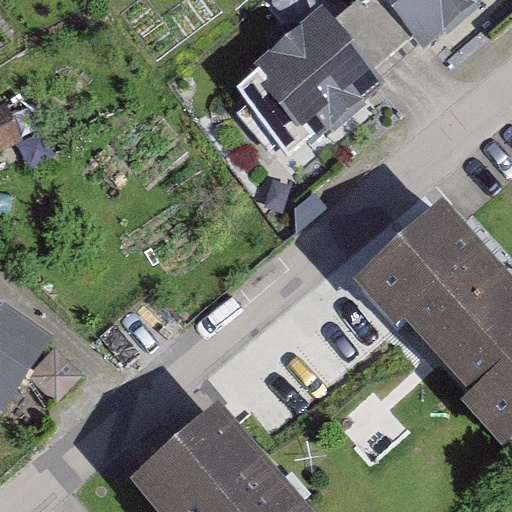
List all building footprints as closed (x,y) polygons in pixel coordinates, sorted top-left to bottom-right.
[(511,12),(511,0),(393,0),(394,0),(362,25),(348,6),(234,97),(299,179),(407,93),(385,66),(418,40),(442,70),(511,12)] [(0,165),(48,143),(26,96),(0,108),(0,165)] [(511,246),(478,206),(372,295),(511,461),(511,246)] [(47,342),(0,312),(0,408),(3,411),(47,342)] [(324,511),(247,416),(151,493),(166,511),(324,511)]
